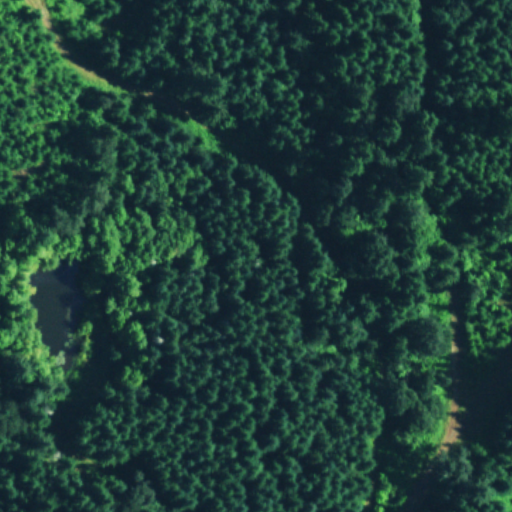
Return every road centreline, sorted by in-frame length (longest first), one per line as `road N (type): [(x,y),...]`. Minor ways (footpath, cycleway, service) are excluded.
road 1 (residential): [(38,0),(77,63),(163,101),(280,176),(368,306),(375,418),(362,511)]
road 2 (residential): [(0,388),(32,424),(193,511)]
